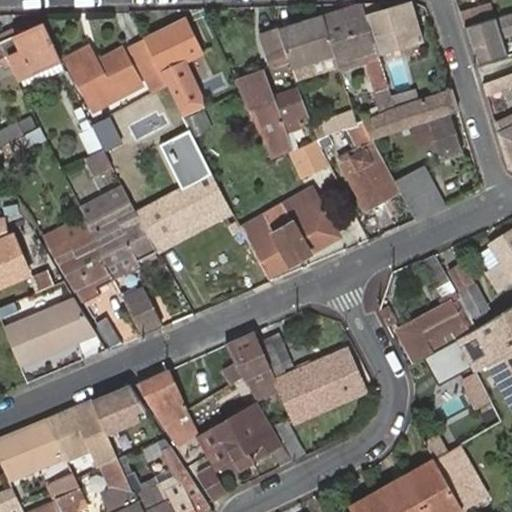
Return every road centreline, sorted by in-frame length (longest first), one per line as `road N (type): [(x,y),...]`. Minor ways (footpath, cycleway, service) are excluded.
road 1 (residential): [(0,420),(337,278)]
road 2 (residential): [(337,278),(391,380),(391,413),(355,453),(243,511)]
road 3 (residential): [(437,0),(507,200)]
road 4 (residential): [(337,278),(507,200)]
